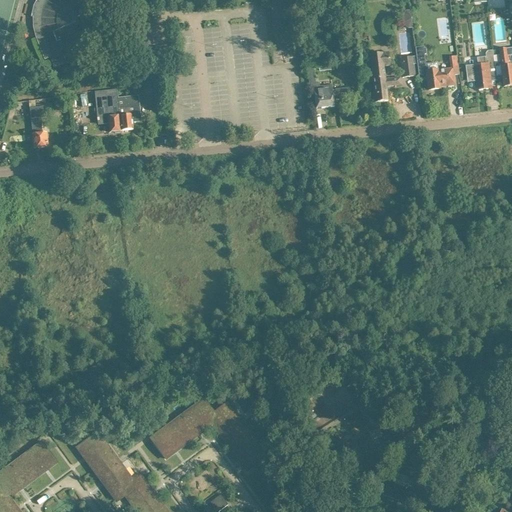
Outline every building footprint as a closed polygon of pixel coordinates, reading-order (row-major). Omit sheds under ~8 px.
[(36,0),(34,6),(31,17),(33,18),(33,28),(36,39),(40,49),(45,60),(50,58),(54,68),(73,60),(63,37),(75,32),(77,24),(78,24),(79,24),(79,23),(79,22),(78,21),(78,20),(79,12),(71,3),(74,0),(36,0)] [(422,47),(415,48),(416,56),(417,64),(419,80),(427,79),(428,90),(439,89),(439,85),(447,84),(447,86),(455,85),(453,76),(459,75),(458,65),(457,56),(449,57),(451,70),(437,71),(436,63),(425,65),(424,55),(426,55),(425,49),(423,49),(422,47)] [(508,65),(507,49),(499,49),(499,55),(493,56),(494,68),(495,68),(496,76),(502,76),(503,87),(511,86),(511,64),(508,65)] [(494,68),(493,56),(492,50),(488,51),(485,54),(486,57),(478,58),(479,66),(465,68),(467,79),(475,78),(476,90),(490,89),(488,69),(494,68)] [(385,80),(383,66),(390,66),(389,51),(370,53),(372,67),(375,92),(371,93),(373,103),(388,101),(386,87),(401,85),(400,78),(385,80)] [(400,58),(402,78),(415,76),(414,64),(417,64),(416,56),(400,58)] [(143,98),(153,96),(152,92),(149,92),(148,86),(141,87),(143,98)] [(335,93),(333,94),(332,87),(320,88),(320,87),(313,88),(316,109),(334,107),(333,98),(336,98),(336,100),(350,98),(349,89),(335,90),(335,93)] [(117,90),(95,93),(96,108),(105,107),(106,118),(106,119),(107,119),(108,124),(109,133),(114,132),(114,133),(120,133),(120,132),(121,131),(118,109),(119,109),(117,90)] [(42,134),(40,119),(46,118),(44,107),(29,109),(34,149),(47,147),(47,139),(48,138),(48,134),(46,133),(42,134)] [(141,122),(139,107),(119,109),(118,109),(121,131),(133,130),(132,123),(141,122)] [(247,405),(251,402),(242,389),(237,392),(247,405)] [(259,444),(240,419),(238,420),(231,410),(232,409),(228,403),(214,413),(204,399),(197,404),(198,405),(189,412),(188,411),(162,430),(163,432),(160,433),(159,432),(150,438),(165,459),(174,452),(173,450),(176,449),(177,450),(198,435),(196,432),(205,425),(207,428),(212,424),(216,429),(218,427),(225,436),(223,438),(238,459),(240,458),(242,461),(240,462),(247,471),(267,456),(260,447),(259,448),(257,446),(259,444)] [(168,511),(155,495),(153,497),(146,488),(149,486),(140,474),(132,480),(131,480),(130,481),(123,472),(125,471),(106,445),(104,446),(102,444),(104,442),(97,434),(77,449),(83,457),(85,456),(87,459),(85,460),(101,481),(104,479),(110,488),(108,490),(116,502),(125,496),(127,495),(133,504),(132,505),(136,511),(168,511)] [(23,487),(44,471),(43,469),(45,467),(46,469),(55,462),(40,442),(31,449),(33,450),(30,452),(29,451),(3,470),(4,471),(0,474),(0,511),(19,511),(18,511),(15,511),(10,504),(12,502),(8,497),(14,493),(12,491),(21,484),(23,487)] [(399,495),(405,479),(387,472),(381,489),(399,495)] [(218,511),(228,505),(220,495),(210,503),(217,511),(218,511)]
